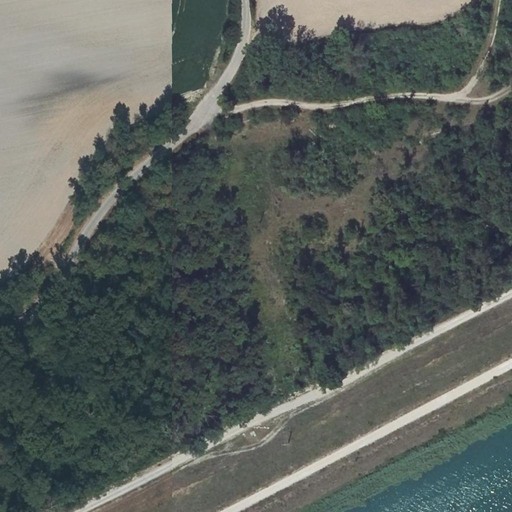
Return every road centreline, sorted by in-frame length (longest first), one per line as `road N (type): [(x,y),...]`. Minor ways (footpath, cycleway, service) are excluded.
road 1 (track): [(511,291),(77,511)]
road 2 (unclassified): [(0,329),(17,324),(54,288),(116,190),(194,121),(241,48),(244,0)]
road 3 (track): [(206,104),(454,98),(480,66),(496,0)]
road 4 (track): [(225,511),(511,362)]
